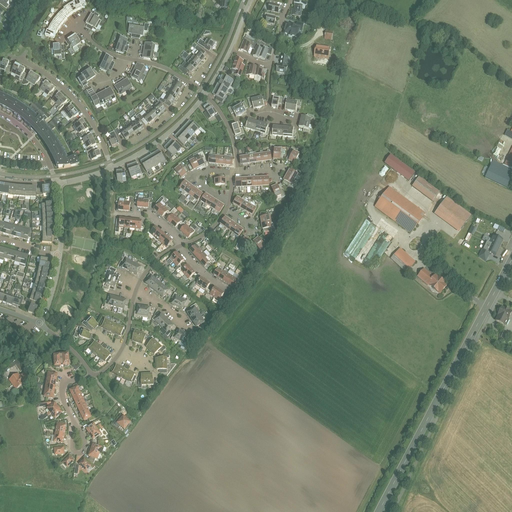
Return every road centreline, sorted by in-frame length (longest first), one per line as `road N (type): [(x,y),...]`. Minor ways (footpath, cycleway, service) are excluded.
road 1 (secondary): [(511,262),(381,511)]
road 2 (residential): [(109,168),(73,99),(6,56)]
road 3 (residential): [(109,168),(157,142),(204,95)]
